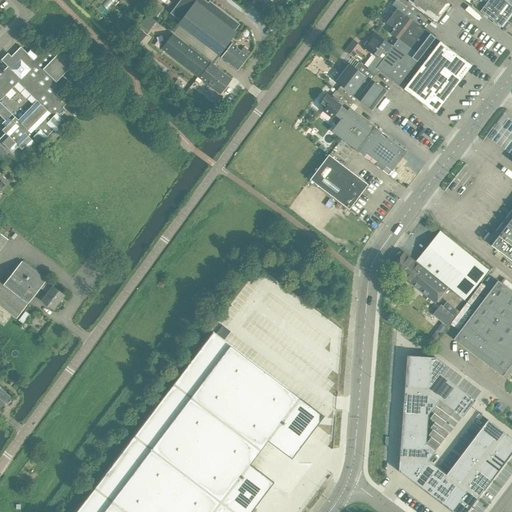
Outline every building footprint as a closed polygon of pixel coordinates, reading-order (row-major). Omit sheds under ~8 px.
[(248,57),(232,45),(234,43),(228,39),(239,24),(207,0),(179,0),(169,14),(223,54),(221,58),(239,71),(248,57)] [(430,34),(409,18),(413,14),(395,0),(392,5),(396,9),(385,23),(392,28),(391,29),(393,30),(390,34),(397,40),(393,44),(416,62),(435,38),(430,34)] [(451,5),(444,0),(395,0),(413,14),(416,16),(420,11),(437,24),(451,5)] [(511,11),(511,5),(504,0),(470,0),(468,3),(500,27),(511,11)] [(148,32),(156,22),(148,15),(140,25),(148,32)] [(379,34),(383,29),(378,26),(375,30),(379,34)] [(416,62),(393,44),(392,46),(391,45),(390,46),(374,33),(363,47),(376,57),(367,69),(375,76),(379,71),(386,76),(398,85),(416,62)] [(209,63),(172,35),(161,49),(198,77),(198,78),(207,84),(207,86),(209,88),(211,88),(220,94),(231,79),(210,63),(209,63)] [(435,113),(471,65),(439,41),(435,38),(416,62),(398,85),(435,113)] [(62,75),(75,63),(62,50),(55,56),(46,47),(33,59),(20,47),(11,57),(14,60),(0,74),(0,90),(5,95),(17,83),(36,101),(18,120),(15,117),(11,120),(8,117),(2,124),(5,127),(2,130),(5,133),(0,138),(0,141),(12,153),(18,146),(21,150),(24,146),(28,149),(34,143),(37,146),(40,143),(44,146),(50,139),(47,136),(53,130),(56,133),(63,126),(60,123),(63,120),(60,117),(66,111),(63,107),(69,101),(62,94),(59,97),(56,95),(69,82),(62,75)] [(363,89),(371,80),(374,75),(375,76),(367,69),(358,62),(354,68),(347,63),(341,72),(363,89)] [(356,99),(363,89),(341,72),(334,80),(341,85),(336,91),(353,104),(356,99)] [(372,110),(386,91),(371,80),(363,89),(356,99),(372,110)] [(374,127),(353,111),(352,113),(350,111),(351,110),(349,108),(353,104),(336,91),(335,91),(330,97),(326,94),(318,103),(325,108),(322,111),(332,118),(334,115),(340,119),(331,131),(356,150),(374,127)] [(398,162),(406,151),(374,127),(356,150),(356,151),(388,175),(396,165),(398,162)] [(367,185),(356,176),(328,155),(310,180),(348,209),(367,185)] [(0,191),(9,183),(1,176),(0,176),(0,191)] [(511,208),(492,235),(487,232),(482,239),(511,261),(511,208)] [(486,268),(441,233),(442,233),(440,231),(415,262),(403,252),(391,268),(435,303),(447,288),(447,287),(462,298),(461,298),(463,300),(487,270),(486,268)] [(60,300),(64,295),(52,286),(52,287),(45,282),(46,280),(21,261),(3,285),(0,282),(0,305),(16,318),(40,288),(47,293),(41,300),(53,309),(55,307),(57,308),(60,307),(61,305),(61,302),(60,300)] [(502,376),(511,362),(511,291),(497,281),(453,339),(502,376)] [(454,317),(440,305),(432,314),(446,326),(454,317)] [(213,332),(173,384),(260,450),(268,440),(291,458),(319,421),(319,413),(310,406),(213,332)] [(407,355),(406,367),(431,369),(432,357),(407,355)] [(430,392),(435,396),(448,379),(440,373),(446,366),(435,357),(432,357),(431,369),(431,380),(430,392)] [(406,367),(405,378),(431,380),(431,369),(406,367)] [(405,378),(404,390),(430,392),(431,380),(405,378)] [(448,379),(435,396),(439,399),(444,403),(457,386),(448,379)] [(173,384),(134,436),(234,511),(249,511),(273,482),(273,481),(250,463),(260,450),(173,384)] [(457,386),(444,403),(453,410),(466,393),(457,386)] [(12,398),(0,388),(0,409),(2,411),(12,398)] [(404,390),(403,401),(436,404),(439,399),(435,396),(430,392),(404,390)] [(466,393),(453,410),(462,416),(475,400),(466,393)] [(439,400),(435,406),(449,417),(454,411),(439,400)] [(403,401),(402,413),(428,415),(428,414),(436,404),(403,401)] [(435,406),(431,411),(434,413),(445,422),(449,417),(435,406)] [(402,413),(402,424),(427,426),(428,415),(402,413)] [(434,413),(429,418),(434,422),(441,428),(445,422),(434,413)] [(487,420),(480,429),(496,441),(503,432),(487,420)] [(434,422),(430,428),(432,429),(444,438),(448,433),(441,428),(434,422)] [(402,424),(401,436),(426,438),(427,426),(402,424)] [(432,429),(428,435),(430,437),(440,444),(444,438),(432,429)] [(480,429),(473,438),(489,450),(496,441),(480,429)] [(511,438),(503,432),(496,441),(511,452),(511,451),(511,438)] [(234,511),(134,436),(94,487),(126,511),(234,511)] [(401,436),(400,447),(422,449),(426,443),(426,438),(401,436)] [(430,437),(426,442),(436,450),(440,444),(430,437)] [(473,438),(467,447),(482,459),(489,450),(473,438)] [(496,441),(489,450),(505,462),(511,452),(496,441)] [(400,447),(399,459),(427,460),(435,450),(426,443),(422,449),(400,447)] [(467,447),(460,456),(476,468),(482,459),(467,447)] [(489,450),(482,459),(498,471),(505,462),(489,450)] [(460,456),(453,465),(469,477),(476,468),(460,456)] [(399,459),(398,471),(412,481),(428,461),(427,460),(399,459)] [(482,459),(476,468),(491,480),(498,471),(482,459)] [(428,461),(412,481),(421,488),(437,468),(428,461)] [(453,465),(446,474),(457,483),(461,486),(468,477),(453,465)] [(437,468),(421,488),(431,495),(446,474),(437,468)] [(476,468),(469,477),(484,489),(491,480),(476,468)] [(446,474),(431,495),(441,503),(457,483),(446,474)] [(469,477),(462,486),(466,490),(477,498),(484,489),(469,477)] [(457,483),(441,503),(451,511),(466,490),(462,486),(461,486),(457,483)] [(126,511),(94,487),(75,511),(126,511)] [(466,490),(451,511),(452,511),(466,511),(477,498),(466,490)]
